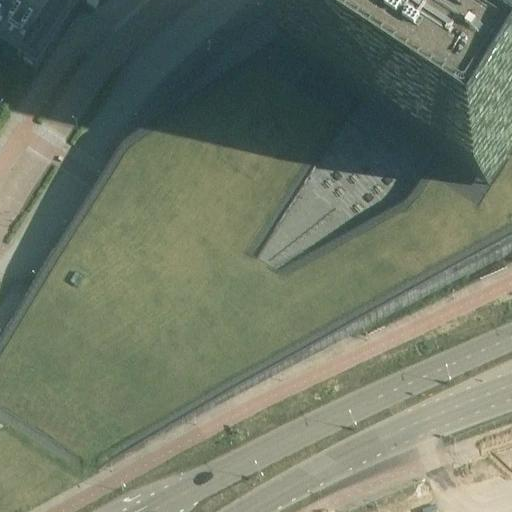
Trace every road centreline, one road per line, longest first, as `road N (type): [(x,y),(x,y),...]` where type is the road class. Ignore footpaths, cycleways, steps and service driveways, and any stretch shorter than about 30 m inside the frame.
road 1 (secondary): [(511,346),(428,376),(152,511)]
road 2 (secondary): [(255,511),(355,454),(511,388)]
